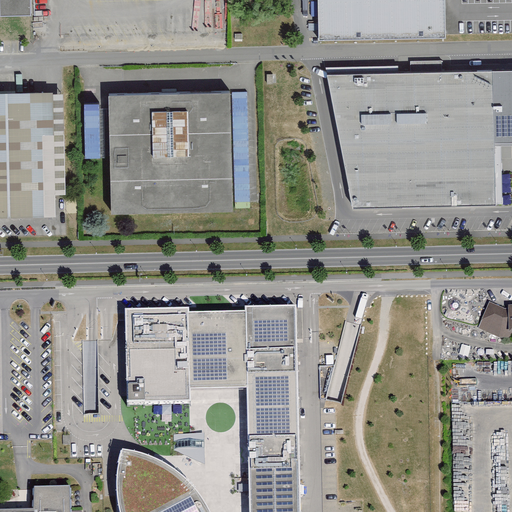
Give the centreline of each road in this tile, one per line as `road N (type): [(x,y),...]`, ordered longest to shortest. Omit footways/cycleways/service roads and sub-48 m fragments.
road 1 (primary): [(0,265),(511,253)]
road 2 (unknown): [(278,453),(271,492),(236,500),(186,494),(167,451)]
road 3 (unknown): [(152,0),(52,13),(39,56)]
